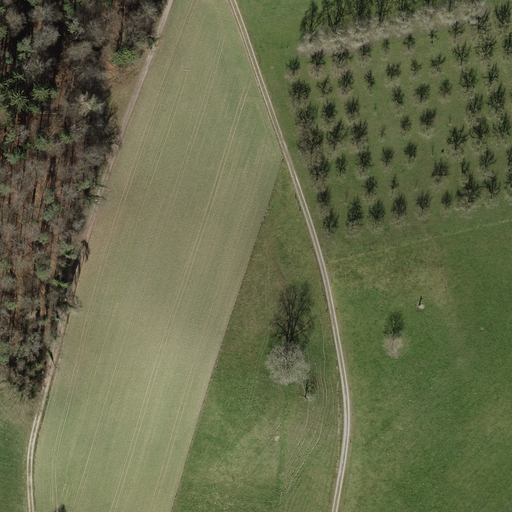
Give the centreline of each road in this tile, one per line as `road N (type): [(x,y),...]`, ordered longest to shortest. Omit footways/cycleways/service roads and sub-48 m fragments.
road 1 (track): [(172,0),(81,255),(34,432),(32,511)]
road 2 (track): [(336,511),(348,396),(322,246),(233,0)]
